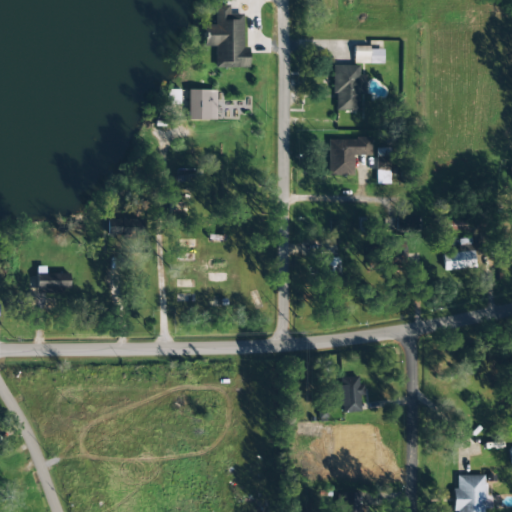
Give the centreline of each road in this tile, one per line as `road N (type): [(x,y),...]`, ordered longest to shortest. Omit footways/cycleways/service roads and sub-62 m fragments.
road 1 (tertiary): [(511,311),(0,344)]
road 2 (residential): [(281,0),(276,332)]
road 3 (residential): [(403,324),(406,511)]
road 4 (residential): [(0,377),(61,511)]
